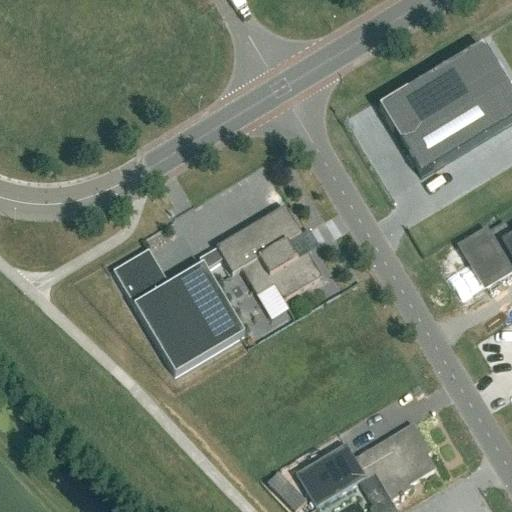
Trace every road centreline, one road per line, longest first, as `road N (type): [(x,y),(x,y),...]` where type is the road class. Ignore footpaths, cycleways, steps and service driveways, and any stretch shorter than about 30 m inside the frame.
road 1 (unclassified): [(280,89),(511,474)]
road 2 (tertiary): [(280,89),(73,206),(0,201)]
road 3 (tertiary): [(430,0),(280,89)]
